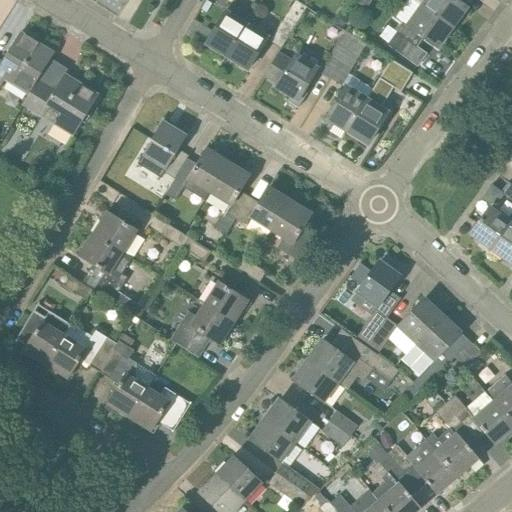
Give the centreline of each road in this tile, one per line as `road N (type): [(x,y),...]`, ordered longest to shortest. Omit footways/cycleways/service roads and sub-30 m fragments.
road 1 (residential): [(158,484),(241,396),(378,202)]
road 2 (residential): [(0,324),(151,62)]
road 3 (residential): [(378,202),(151,62)]
road 4 (residential): [(378,202),(511,17)]
road 5 (residential): [(158,484),(0,377)]
road 6 (residential): [(511,327),(378,202)]
